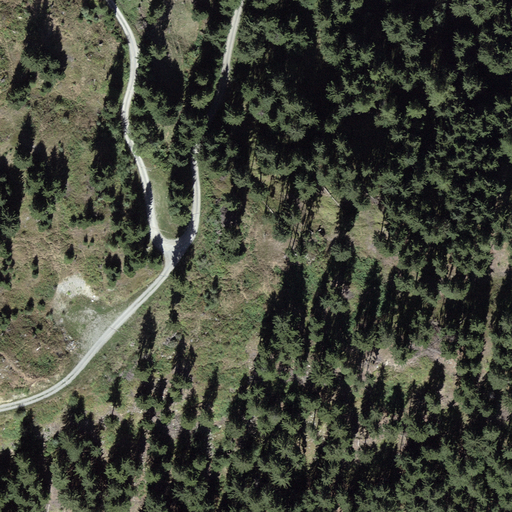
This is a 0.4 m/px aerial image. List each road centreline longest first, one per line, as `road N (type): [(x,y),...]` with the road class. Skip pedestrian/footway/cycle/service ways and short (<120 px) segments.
road 1 (track): [(239,0),(193,229),(172,252),(124,120),(134,59),(112,0)]
road 2 (track): [(172,252),(163,275),(102,318),(68,380),(0,409)]
